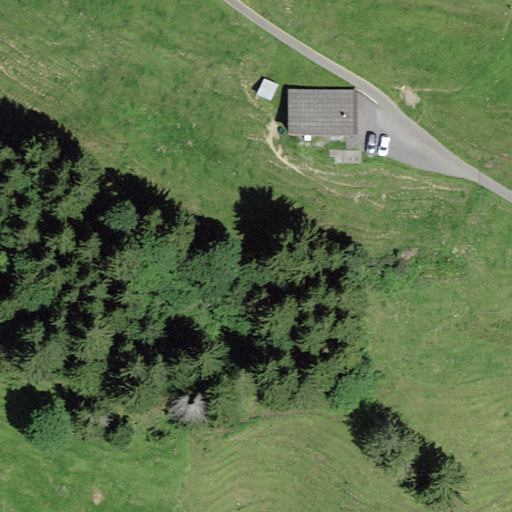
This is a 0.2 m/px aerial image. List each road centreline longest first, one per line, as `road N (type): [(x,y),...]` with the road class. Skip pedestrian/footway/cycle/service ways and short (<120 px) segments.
road 1 (track): [(386,103),(230,0)]
road 2 (unclassified): [(511,197),(386,103)]
